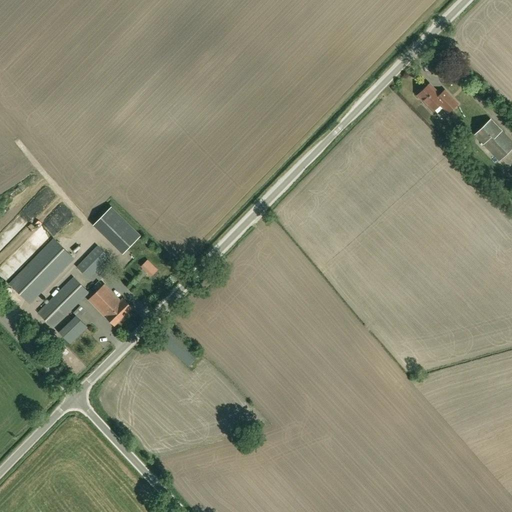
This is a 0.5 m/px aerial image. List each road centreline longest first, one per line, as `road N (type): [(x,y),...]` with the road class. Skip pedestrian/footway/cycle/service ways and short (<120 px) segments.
road 1 (unclassified): [(74,396),(467,0)]
road 2 (unclassified): [(181,511),(74,396)]
